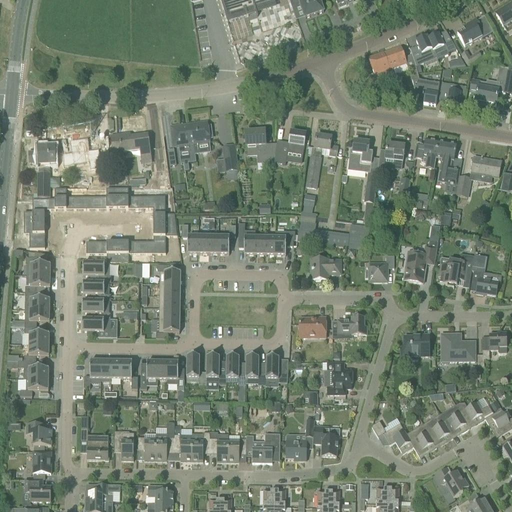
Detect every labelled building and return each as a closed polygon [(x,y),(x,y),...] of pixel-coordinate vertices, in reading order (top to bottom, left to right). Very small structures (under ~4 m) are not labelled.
[(269,0),(223,0),(229,17),(245,12),(254,10),(256,18),(258,18),(255,9),(271,4),(269,0)] [(310,0),(303,2),(302,0),(289,0),(293,11),(301,9),(305,20),(323,14),(318,0),(310,0)] [(334,0),(338,8),(339,8),(339,9),(346,7),(346,5),(347,5),(353,3),(353,2),(358,0),(334,0)] [(461,24),(482,14),(477,3),(456,13),(461,24)] [(511,6),(495,17),(500,26),(503,30),(504,30),(507,35),(511,31),(511,6)] [(465,31),(457,36),(464,48),(469,46),(472,45),(471,44),(481,39),(482,40),(493,34),(484,18),(477,22),(476,20),(465,27),(467,30),(465,31)] [(428,40),(428,41),(437,60),(436,60),(437,62),(449,57),(448,55),(456,51),(445,33),(438,36),(428,40)] [(418,47),(410,51),(416,69),(436,60),(437,60),(428,41),(428,40),(427,38),(416,42),(418,47)] [(400,49),(384,55),(386,64),(388,63),(391,71),(405,66),(400,49)] [(474,64),(477,62),(474,56),(470,59),(469,59),(466,53),(460,57),(467,69),(474,64)] [(386,64),(384,55),(368,60),(374,76),(371,77),(370,78),(369,79),(369,80),(368,82),(368,84),(370,88),(376,86),(377,84),(385,81),(388,87),(395,85),(392,75),(391,71),(388,63),(386,64)] [(457,63),(448,64),(449,71),(465,69),(460,60),(457,60),(457,63)] [(409,71),(412,83),(419,81),(416,69),(409,71)] [(511,89),(511,73),(507,73),(508,70),(503,69),(500,87),(493,86),(494,83),(486,82),(486,84),(472,81),(469,94),(476,95),(475,101),(488,103),(488,105),(495,106),(498,94),(511,96),(511,89)] [(419,81),(412,83),(414,91),(422,93),(421,99),(424,100),(423,106),(435,108),(439,84),(419,81)] [(441,85),(438,102),(447,103),(446,107),(458,109),(459,105),(463,106),(466,89),(441,85)] [(193,155),(194,156),(202,155),(211,154),(210,144),(209,140),(212,140),(210,128),(207,128),(207,124),(190,126),(193,155)] [(195,164),(194,156),(193,155),(190,126),(170,129),(172,139),(173,150),(178,150),(179,150),(181,166),(184,165),(185,173),(189,172),(188,165),(195,164)] [(265,132),(245,133),(246,148),(246,156),(257,156),(257,158),(257,165),(270,165),(275,164),(276,164),(275,157),(277,146),(265,146),(265,145),(265,142),(265,132)] [(289,147),(277,145),(277,146),(275,157),(276,164),(285,166),(287,155),(302,157),(305,136),(291,134),(289,147)] [(151,164),(149,146),(147,136),(143,137),(143,138),(130,140),(130,135),(111,138),(115,168),(124,167),(122,152),(140,150),(142,165),(151,164)] [(311,159),(306,189),(316,191),(322,156),(328,157),(337,159),(339,149),(330,147),(331,140),(316,138),(315,147),(313,159),(311,159)] [(424,148),(421,164),(426,166),(426,167),(426,170),(433,171),(435,160),(438,143),(425,141),(424,148)] [(351,151),(350,151),(348,173),(370,175),(372,154),(368,154),(369,144),(354,143),(353,153),(351,153),(351,151)] [(438,143),(435,160),(442,161),(441,166),(451,168),(449,178),(457,180),(458,180),(462,162),(454,161),(455,156),(456,146),(438,143)] [(71,156),(62,157),(63,169),(89,166),(90,173),(101,171),(99,152),(87,153),(86,144),(70,146),(71,156)] [(401,172),(402,164),(403,158),(404,148),(387,146),(386,153),(380,153),(377,179),(384,180),(385,170),(401,172)] [(38,154),(29,154),(29,165),(39,165),(39,167),(45,167),(48,166),(52,166),(51,148),(47,149),(47,148),(48,148),(47,147),(39,147),(39,148),(39,149),(38,149),(38,154)] [(234,148),(223,149),(226,174),(238,173),(234,148)] [(174,151),(167,152),(169,164),(176,163),(174,151)] [(471,170),(470,174),(471,175),(471,176),(478,177),(477,183),(490,185),(491,180),(498,181),(499,174),(501,164),(474,160),(472,169),(471,170)] [(451,168),(441,166),(438,181),(446,182),(444,192),(455,194),(457,180),(449,178),(451,168)] [(99,172),(87,173),(87,184),(100,183),(99,172)] [(471,175),(470,174),(469,181),(477,183),(478,177),(471,176),(471,175)] [(38,175),(38,200),(49,200),(49,175),(44,175),(38,175)] [(115,175),(105,177),(106,188),(117,186),(115,175)] [(469,182),(457,180),(455,194),(454,198),(455,198),(458,199),(466,200),(469,182)] [(401,181),(398,200),(407,201),(408,197),(410,183),(401,181)] [(366,185),(364,205),(373,206),(376,186),(366,185)] [(55,202),(55,212),(86,212),(87,200),(66,200),(66,191),(55,191),(55,202)] [(87,200),(86,212),(118,212),(118,191),(107,191),(107,200),(87,200)] [(118,191),(118,212),(149,212),(149,200),(129,200),(129,191),(118,191)] [(299,214),(296,243),(367,253),(368,242),(369,229),(350,227),(349,236),(315,232),(316,226),(315,226),(316,217),(312,216),(313,209),(314,209),(316,198),(305,196),(303,207),(303,208),(303,215),(299,214)] [(407,201),(405,212),(421,214),(426,215),(428,203),(427,202),(423,202),(414,201),(414,199),(408,197),(407,201)] [(149,200),(149,212),(154,212),(154,229),(176,229),(175,218),(166,218),(166,200),(149,200)] [(24,214),(24,225),(44,225),(44,212),(55,212),(55,202),(33,202),(33,214),(24,214)] [(484,203),(483,204),(482,204),(481,205),(481,206),(481,207),(481,208),(481,209),(481,210),(482,211),(488,211),(490,206),(484,202),(484,203)] [(270,207),(259,207),(259,216),(270,216),(270,207)] [(442,215),(440,226),(449,228),(450,219),(451,217),(442,215)] [(365,216),(363,226),(371,227),(372,216),(365,216)] [(24,225),(24,236),(29,236),(29,251),(44,251),(44,225),(24,225)] [(440,227),(431,226),(429,242),(438,243),(440,227)] [(181,240),(187,240),(187,256),(198,256),(198,238),(188,238),(188,228),(182,228),(181,240)] [(149,245),(149,257),(166,257),(166,240),(177,240),(176,229),(154,229),(154,245),(149,245)] [(218,236),(218,239),(219,239),(218,257),(229,257),(229,241),(235,241),(235,229),(229,229),(229,236),(218,236)] [(254,257),(255,239),(255,233),(244,233),(245,229),(238,229),(238,251),(244,251),(244,257),(254,257)] [(275,240),(275,258),(285,258),(286,249),(293,249),(293,243),(295,243),(295,234),(275,234),(275,240)] [(208,239),(198,238),(198,256),(208,257),(208,239)] [(208,239),(208,257),(218,257),(219,239),(218,239),(208,239)] [(265,240),(255,239),(254,257),(265,258),(265,240)] [(265,240),(265,258),(275,258),(275,240),(265,240)] [(433,268),(436,250),(437,250),(438,243),(429,242),(428,248),(424,248),(423,257),(408,254),(404,278),(409,279),(408,284),(423,286),(426,266),(433,268)] [(87,245),(86,257),(107,257),(107,266),(118,266),(118,245),(87,245)] [(118,245),(118,266),(129,266),(129,257),(149,257),(149,245),(118,245)] [(296,252),(296,256),(298,257),(301,257),(304,253),(303,250),(301,249),(299,249),(296,252)] [(437,285),(437,286),(447,287),(447,290),(453,291),(455,282),(457,282),(458,280),(470,282),(471,273),(473,258),(470,258),(461,256),(460,263),(454,262),(454,260),(449,259),(449,261),(448,261),(447,268),(440,267),(440,269),(438,279),(440,280),(439,285),(437,285)] [(474,256),(471,273),(473,273),(471,285),(477,286),(476,296),(483,297),(483,296),(495,298),(498,282),(491,281),(492,275),(484,274),(487,258),(474,256)] [(385,258),(385,266),(368,266),(367,272),(365,272),(365,280),(369,280),(369,284),(381,284),(381,283),(384,283),(384,284),(386,284),(386,271),(393,271),(393,258),(385,258)] [(26,278),(50,278),(50,267),(37,267),(38,261),(26,261),(25,268),(27,268),(26,278)] [(310,273),(312,273),(312,281),(308,282),(328,282),(328,281),(328,276),(331,276),(331,277),(340,277),(340,263),(327,263),(327,261),(310,262),(310,273)] [(109,285),(111,285),(111,279),(109,279),(109,267),(83,266),(83,278),(99,279),(99,285),(109,285)] [(159,287),(180,287),(180,275),(169,274),(169,268),(157,268),(157,275),(159,275),(159,281),(159,287)] [(25,288),(25,295),(37,296),(37,290),(50,290),(50,278),(26,278),(26,288),(25,288)] [(98,297),(98,303),(109,303),(110,303),(111,297),(109,297),(109,285),(99,285),(83,284),(83,287),(81,287),(81,294),(83,294),(83,297),(98,297)] [(180,299),(180,287),(159,287),(159,299),(180,299)] [(24,313),(49,313),(50,302),(37,302),(37,296),(25,295),(24,313)] [(159,299),(159,311),(180,311),(180,299),(159,299)] [(98,303),(82,303),(82,315),(98,315),(98,321),(109,322),(110,322),(110,316),(109,316),(109,303),(98,303)] [(159,322),(159,323),(179,323),(180,311),(159,311),(159,322)] [(12,324),(12,330),(24,330),(36,330),(36,324),(49,324),(49,322),(51,322),(51,315),(49,315),(49,313),(24,313),(24,324),(12,324)] [(299,321),(299,331),(299,338),(308,338),(308,340),(325,340),(325,320),(316,320),(316,322),(311,322),(311,321),(299,321)] [(337,323),(337,333),(337,335),(351,335),(351,338),(367,338),(367,329),(364,329),(364,320),(351,320),(351,323),(337,323)] [(108,334),(109,322),(98,321),(82,321),(82,334),(98,334),(98,340),(110,340),(110,334),(108,334)] [(179,323),(159,323),(158,335),(156,335),(156,341),(168,341),(168,335),(179,335),(179,323)] [(36,330),(24,330),(24,337),(29,337),(29,347),(49,348),(49,336),(36,336),(36,330)] [(477,357),(477,369),(484,369),(484,361),(489,361),(489,352),(497,352),(498,355),(499,356),(505,355),(506,354),(506,350),(506,334),(497,334),(497,336),(489,337),(489,339),(482,339),(482,357),(477,357)] [(429,359),(429,337),(420,337),(420,339),(403,339),(403,349),(400,349),(401,360),(401,357),(410,357),(410,360),(411,360),(411,359),(429,359)] [(441,356),(441,364),(443,366),(448,366),(450,364),(475,364),(475,354),(475,344),(460,344),(460,341),(454,341),(454,337),(444,337),(444,346),(441,346),(441,356)] [(24,364),(36,365),(36,359),(49,359),(49,356),(51,356),(51,350),(49,350),(49,348),(29,347),(28,357),(24,357),(24,364)] [(302,357),(293,355),(291,362),(300,364),(302,357)] [(199,359),(196,359),(196,357),(190,357),(190,359),(187,359),(186,384),(198,384),(198,388),(205,388),(205,376),(199,375),(199,359)] [(209,359),(206,359),(206,384),(218,385),(218,388),(225,388),(225,376),(219,376),(219,359),(216,359),(216,357),(209,357),(209,359)] [(245,389),(245,376),(238,376),(239,359),(236,359),(236,358),(229,358),(229,359),(226,359),(226,385),(238,385),(238,389),(245,389)] [(257,389),(264,389),(265,377),(258,376),(258,360),(256,360),(256,358),(249,358),(249,360),(246,360),(245,386),(257,387),(257,389)] [(276,360),(276,359),(269,358),(269,360),(266,360),(266,382),(278,382),(278,385),(287,385),(287,372),(278,372),(278,360),(276,360)] [(100,384),(101,363),(90,363),(90,379),(84,379),(84,391),(90,391),(90,386),(100,386),(100,384)] [(111,363),(101,363),(100,384),(111,384),(111,382),(111,363)] [(111,382),(121,382),(121,364),(111,363),(111,382)] [(36,371),(36,365),(24,364),(17,364),(17,370),(23,370),(23,382),(26,382),(48,382),(48,371),(36,371)] [(121,364),(121,382),(131,382),(131,392),(137,392),(138,380),(132,380),(132,364),(121,364)] [(147,382),(157,382),(157,364),(147,364),(146,380),(140,380),(140,392),(146,392),(147,382)] [(157,382),(167,382),(168,364),(157,364),(157,382)] [(167,382),(167,386),(178,386),(178,393),(184,393),(184,380),(184,372),(178,371),(178,364),(168,364),(167,382)] [(324,389),(327,389),(327,397),(345,397),(345,391),(351,391),(351,378),(351,375),(351,372),(344,372),(344,365),(327,365),(327,373),(323,373),(324,389)] [(26,382),(25,392),(20,392),(20,399),(32,399),(32,393),(48,393),(48,382),(26,382)] [(501,391),(496,394),(499,399),(504,396),(501,391)] [(317,407),(317,396),(311,396),(311,393),(303,393),(303,406),(317,407)] [(494,412),(499,409),(496,402),(490,405),(494,412)] [(455,408),(469,431),(468,429),(473,426),(474,428),(485,422),(484,420),(484,419),(493,414),(489,407),(483,411),(478,403),(467,410),(464,405),(460,405),(455,408)] [(293,413),(291,407),(284,409),(287,416),(293,413)] [(458,437),(469,431),(455,408),(438,418),(449,436),(452,441),(451,441),(451,442),(453,441),(451,439),(457,435),(458,437)] [(17,409),(8,409),(8,418),(17,418),(17,409)] [(501,438),(511,431),(511,419),(508,422),(501,410),(484,420),(485,422),(488,427),(494,424),(498,431),(497,432),(501,438)] [(449,436),(438,418),(422,428),(433,446),(436,450),(434,451),(435,451),(436,450),(435,448),(444,443),(442,440),(449,436)] [(108,463),(108,453),(108,438),(88,438),(88,419),(81,419),(80,443),(87,444),(87,463),(108,463)] [(286,438),(285,450),(285,460),(298,461),(298,463),(306,463),(306,444),(306,439),(313,440),(314,423),(307,422),(306,437),(287,437),(286,438)] [(414,449),(407,437),(400,426),(386,435),(383,431),(379,424),(372,428),(371,429),(378,440),(383,437),(390,448),(395,444),(401,454),(405,452),(406,454),(412,450),(413,450),(414,449)] [(167,453),(174,454),(174,437),(174,425),(167,425),(166,436),(156,436),(155,464),(167,464),(167,453)] [(26,426),(26,437),(33,437),(33,448),(33,454),(41,454),(44,454),(44,448),(51,448),(51,433),(45,432),(45,427),(45,426),(35,426),(26,426)] [(426,450),(433,446),(422,428),(407,437),(414,449),(413,450),(418,458),(428,453),(426,450)] [(314,429),(313,436),(313,446),(322,446),(321,459),(336,460),(337,451),(339,451),(339,439),(339,432),(329,431),(329,430),(314,429)] [(128,434),(114,434),(114,453),(121,453),(121,463),(133,463),(134,436),(130,436),(128,434)] [(192,438),(191,464),(203,465),(203,454),(210,454),(210,441),(210,435),(202,435),(202,436),(192,437),(192,438)] [(228,465),(228,445),(228,437),(217,436),(217,435),(210,435),(210,441),(210,454),(217,454),(216,465),(228,465)] [(145,440),(138,440),(137,453),(144,453),(144,464),(155,464),(156,436),(145,436),(145,440)] [(246,445),(246,453),(252,453),(252,455),(252,465),(272,466),(272,454),(279,454),(280,444),(280,437),(264,436),(264,444),(252,444),(252,439),(246,439),(246,442),(246,445)] [(174,437),(174,454),(180,454),(180,464),(191,464),(192,438),(181,438),(181,437),(174,437)] [(228,445),(228,465),(239,465),(239,455),(246,455),(246,453),(246,445),(246,442),(239,442),(239,438),(229,438),(229,445),(228,445)] [(511,438),(508,440),(500,446),(502,451),(501,452),(504,457),(502,457),(504,460),(507,458),(511,467),(511,438)] [(33,476),(41,476),(51,476),(51,465),(50,465),(50,463),(51,463),(51,454),(44,454),(41,454),(33,454),(33,467),(33,476)] [(452,476),(448,470),(435,478),(440,487),(444,488),(446,487),(453,500),(462,495),(461,493),(468,489),(464,481),(462,482),(456,473),(452,476)] [(30,504),(40,504),(50,504),(50,489),(39,489),(39,483),(42,483),(42,482),(25,482),(24,496),(30,496),(30,504)] [(103,505),(113,505),(113,497),(113,494),(120,494),(120,487),(96,487),(96,494),(85,493),(85,502),(86,502),(86,505),(103,505)] [(155,506),(173,506),(173,494),(160,494),(161,489),(164,489),(164,488),(148,488),(148,498),(146,498),(145,506),(155,506)] [(376,507),(387,507),(388,491),(377,490),(376,507)] [(387,507),(398,508),(399,491),(388,491),(387,507)] [(263,509),(274,509),(274,493),(263,492),(263,509)] [(274,509),(285,510),(285,493),(274,493),(274,509)] [(317,510),(328,510),(328,494),(317,493),(317,510)] [(328,510),(339,511),(339,494),(328,494),(328,510)] [(485,511),(489,510),(483,500),(471,507),(468,502),(457,508),(459,511),(485,511)] [(219,511),(220,502),(209,502),(208,511),(219,511)] [(219,511),(231,511),(231,502),(220,502),(219,511)]
